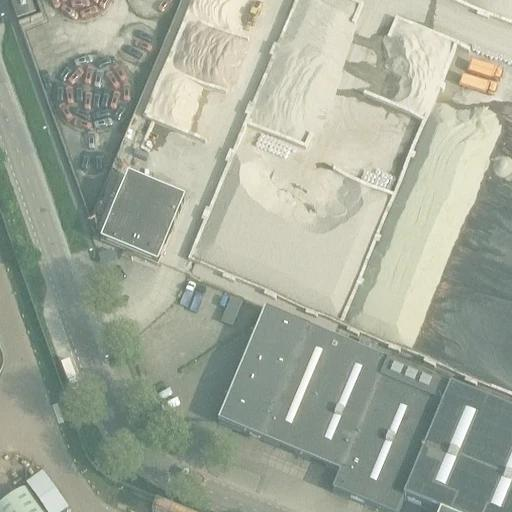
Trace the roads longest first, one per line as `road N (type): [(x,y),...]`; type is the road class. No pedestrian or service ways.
road 1 (unclassified): [(261,511),(177,477),(123,435),(0,98)]
road 2 (unknown): [(269,0),(177,246),(130,313),(85,339)]
